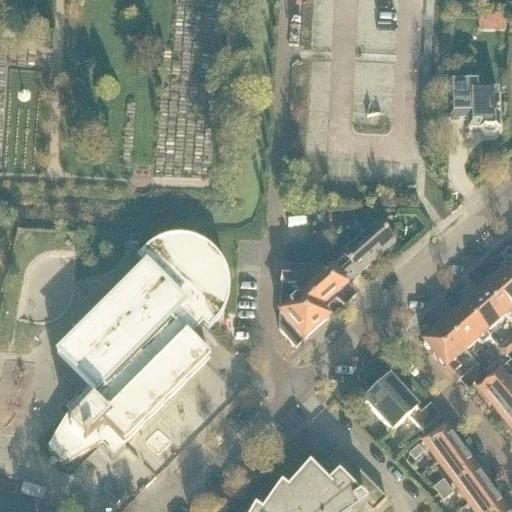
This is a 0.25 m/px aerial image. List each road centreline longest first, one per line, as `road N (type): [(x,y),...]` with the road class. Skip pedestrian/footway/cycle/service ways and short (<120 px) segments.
road 1 (residential): [(296,392),(264,353),(287,0)]
road 2 (residential): [(511,471),(441,384),(373,321)]
road 3 (tertiary): [(373,321),(503,205)]
road 4 (tertiary): [(182,511),(296,392)]
